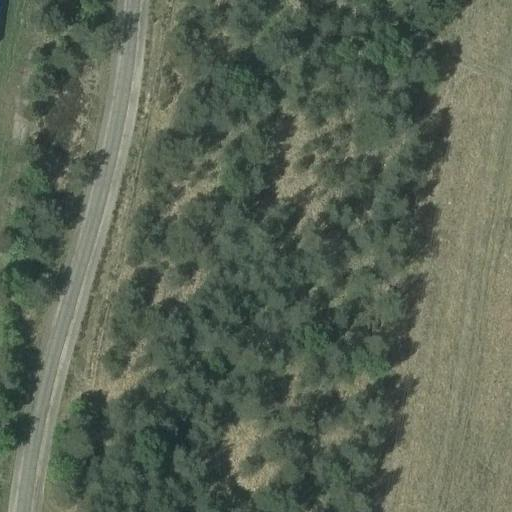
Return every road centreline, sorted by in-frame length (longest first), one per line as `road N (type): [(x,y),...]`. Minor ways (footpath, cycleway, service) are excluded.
road 1 (unclassified): [(22,511),(36,421),(98,203),(133,0)]
road 2 (track): [(447,511),(479,334),(511,47)]
